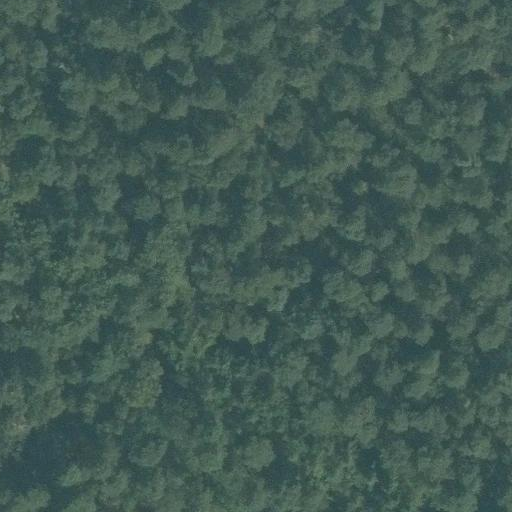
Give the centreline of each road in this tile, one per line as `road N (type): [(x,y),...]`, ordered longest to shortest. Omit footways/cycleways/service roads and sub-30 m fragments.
road 1 (track): [(457,511),(169,279),(96,254),(66,234),(0,165)]
road 2 (track): [(511,92),(408,0)]
